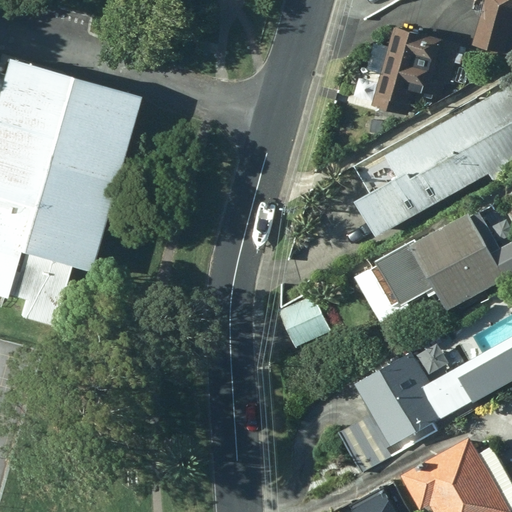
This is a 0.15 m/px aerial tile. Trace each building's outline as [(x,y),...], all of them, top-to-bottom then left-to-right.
[(511,0),(478,0),(467,40),(511,51),(511,0)] [(458,40),(392,23),(369,104),(404,112),(410,89),(438,96),(442,80),(448,81),(458,40)] [(72,266),(86,270),(134,94),(14,61),(0,114),(0,293),(27,301),(22,317),(55,326),(72,266)] [(511,156),(511,85),(509,80),(349,164),(363,191),(350,198),(368,232),(484,171),(488,178),(507,168),(503,161),(511,156)] [(431,284),(442,307),(503,276),(484,237),(490,234),(476,207),(469,211),(466,206),(367,257),(370,263),(351,272),(377,320),(401,308),(397,301),(431,284)] [(313,294),(277,310),(293,346),(329,330),(313,294)] [(511,340),(427,386),(407,348),(357,374),(393,441),(511,377),(511,340)] [(507,511),(509,511),(465,435),(417,460),(416,457),(408,462),(409,463),(396,472),(416,506),(425,501),(431,511),(507,511)] [(392,511),(379,485),(344,503),(348,511),(392,511)]
